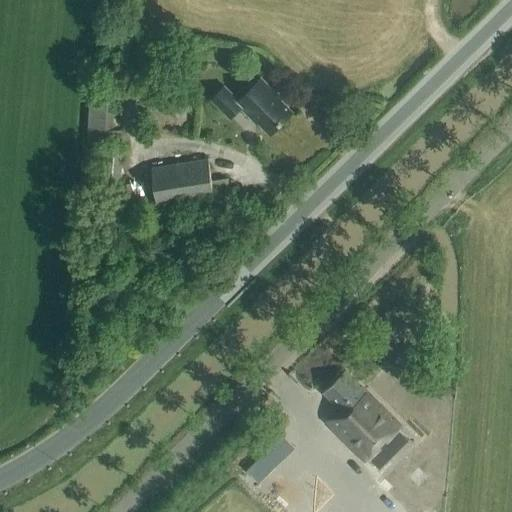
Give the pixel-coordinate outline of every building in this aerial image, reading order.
[(269,135),(292,112),(273,93),(274,92),(260,78),(238,101),(224,87),(211,100),(229,118),(239,108),(256,124),(257,123),(269,135)] [(86,144),(120,146),(120,132),(112,131),(114,93),(89,92),(86,144)] [(96,180),(119,183),(123,149),(99,147),(96,180)] [(211,181),(208,159),(151,169),(156,206),(229,195),(227,179),(211,181)] [(346,371),(324,393),(339,408),(325,422),(365,463),(401,428),(346,371)] [(274,509),(276,511),(304,511),(305,511),(294,495),(274,509)]
